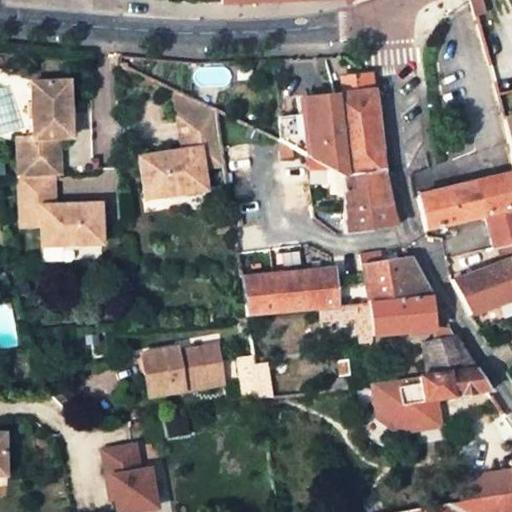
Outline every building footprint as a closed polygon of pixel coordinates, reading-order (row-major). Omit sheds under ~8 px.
[(470,0),(475,17),(492,10),(489,0),(470,0)] [(344,56),(348,95),(373,92),(371,73),(344,56)] [(122,61),(119,63),(118,62),(117,70),(120,71),(122,69),(126,70),(128,67),(128,64),(122,61)] [(66,81),(30,82),(32,143),(56,140),(56,137),(69,137),(66,81)] [(30,82),(28,82),(31,137),(15,138),(16,144),(32,143),(30,82)] [(184,150),(139,157),(143,197),(205,189),(201,166),(222,162),(216,124),(214,112),(214,108),(174,89),(180,127),(184,150)] [(330,170),(341,177),(382,171),(381,155),(380,154),(376,113),(373,92),(348,95),(303,100),(304,115),(292,116),(297,153),(330,170)] [(511,118),(503,120),(511,164),(511,118)] [(17,177),(20,225),(40,225),(41,245),(101,243),(99,203),(54,204),(52,175),(58,175),(56,140),(32,143),(16,144),(17,177)] [(342,194),(343,235),(396,228),(391,210),(389,203),(386,191),(382,171),(341,177),(330,170),(329,194),(342,194)] [(425,231),(483,219),(490,248),(496,246),(511,242),(511,199),(505,175),(417,196),(425,231)] [(232,229),(230,218),(229,212),(216,214),(218,234),(232,233),(232,229)] [(469,315),(511,299),(511,242),(496,246),(500,262),(450,281),(464,307),(469,315)] [(410,258),(356,266),(363,306),(431,299),(410,258)] [(332,270),(239,279),(245,319),(318,311),(335,310),(332,270)] [(366,337),(432,330),(435,329),(434,326),(431,299),(363,306),(335,310),(318,311),(320,321),(357,318),(360,342),(367,341),(366,337)] [(431,341),(453,336),(449,329),(434,326),(435,329),(432,330),(431,341)] [(426,376),(474,370),(453,336),(431,341),(420,343),(426,376)] [(175,349),(140,355),(147,398),(222,385),(215,348),(176,354),(175,349)] [(253,379),(256,400),(271,398),(266,364),(252,367),(253,379)] [(239,382),(253,379),(252,367),(237,369),(239,382)] [(426,376),(396,381),(400,405),(488,392),(474,370),(426,376)] [(346,387),(373,384),(372,375),(345,379),(346,387)] [(239,382),(241,402),(256,400),(253,379),(239,382)] [(375,411),(376,408),(374,405),(370,404),(367,406),(367,409),(369,412),(372,413),(375,411)] [(118,501),(119,511),(162,511),(159,467),(143,468),(141,444),(103,447),(108,502),(118,501)] [(511,493),(511,463),(509,464),(511,471),(511,475),(498,478),(501,495),(511,493)] [(264,483),(266,494),(272,493),(271,482),(264,483)] [(511,511),(511,493),(501,495),(405,511),(511,511)]
